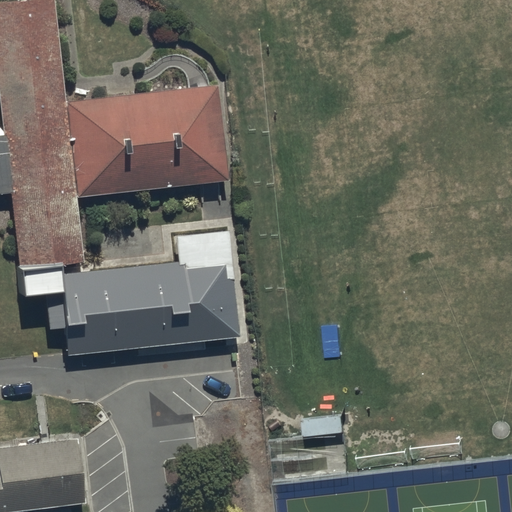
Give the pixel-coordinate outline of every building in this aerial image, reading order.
[(0,185),(9,185),(18,262),(81,255),(73,191),(225,174),(214,79),(62,96),(51,0),(0,0),(0,108),(3,130),(0,130),(0,185)] [(59,275),(67,359),(240,341),(228,234),(175,240),(177,263),(59,275)] [(96,395),(66,396),(66,416),(96,416),(96,395)] [(301,415),(303,431),(345,427),(343,411),(301,415)] [(0,508),(1,509),(8,508),(81,499),(74,434),(0,442),(0,508)]
